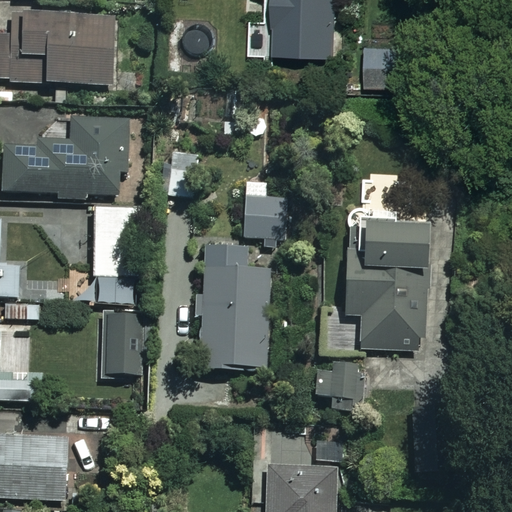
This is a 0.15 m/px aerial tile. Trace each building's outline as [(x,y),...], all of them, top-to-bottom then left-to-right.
[(338,0),(266,0),(266,21),(252,20),(251,54),(336,57),(338,0)] [(0,83),(113,87),(115,18),(14,14),(13,38),(0,37),(0,83)] [(425,88),(424,46),(368,47),(369,90),(425,88)] [(122,121),(73,120),(72,143),(46,142),(45,151),(5,150),(4,193),(59,195),(59,199),(119,201),(122,121)] [(290,199),(246,198),(245,246),(288,247),(290,199)] [(134,210),(95,210),(97,305),(135,304),(134,210)] [(432,217),(355,211),(348,304),(363,306),(361,337),(422,342),(432,217)] [(7,221),(0,220),(0,299),(27,300),(27,263),(7,263),(7,221)] [(266,371),(264,269),(249,269),(248,257),(213,258),(213,271),(205,271),(206,297),(196,297),(197,321),(202,320),(203,349),(186,350),(186,373),(266,371)] [(40,305),(6,306),(6,322),(28,321),(28,332),(41,331),(40,305)] [(338,309),(322,309),(323,357),(353,356),(352,326),(339,326),(338,309)] [(143,317),(104,317),(104,378),(143,378),(143,317)] [(358,361),(317,361),(318,409),(358,409),(358,361)] [(95,368),(63,366),(63,382),(94,383),(95,368)] [(0,399),(30,400),(31,370),(0,369),(0,399)] [(437,408),(409,408),(411,476),(439,474),(437,408)] [(71,437),(0,434),(0,499),(69,502),(71,437)] [(336,511),(337,470),(268,468),(266,511),(336,511)]
